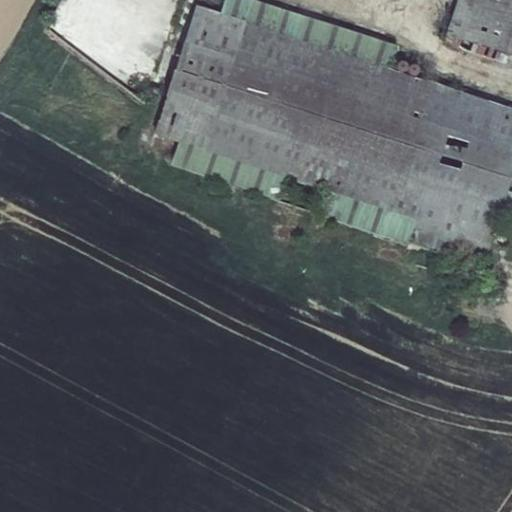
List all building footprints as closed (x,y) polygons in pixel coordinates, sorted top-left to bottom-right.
[(511,0),(438,0),(417,65),(511,97),(511,0)] [(241,35),(234,59),(248,64),(314,85),(376,106),(384,83),(241,35)] [(248,64),(234,59),(192,186),(204,190),(248,64)] [(314,85),(248,64),(204,190),(270,212),(314,85)] [(314,85),(270,212),(460,275),(505,149),(376,106),(314,85)] [(511,159),(511,151),(505,149),(460,275),(473,279),(511,159)]
